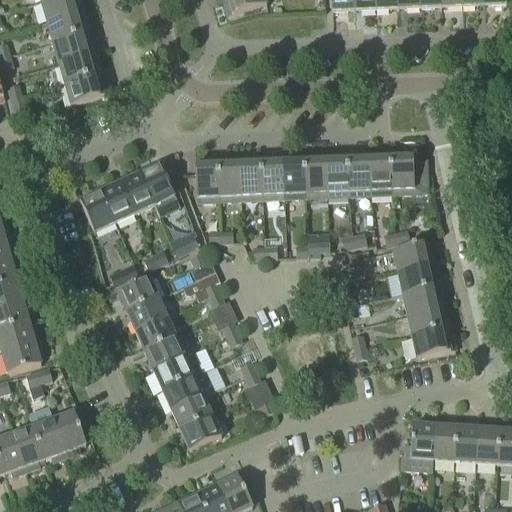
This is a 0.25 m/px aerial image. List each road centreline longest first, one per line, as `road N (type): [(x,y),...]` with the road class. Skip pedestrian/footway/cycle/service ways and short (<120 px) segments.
road 1 (residential): [(147,460),(172,478),(279,432),(500,385)]
road 2 (residential): [(27,178),(69,317),(93,342),(147,460)]
road 3 (residential): [(500,385),(430,84)]
road 4 (residential): [(217,47),(511,40)]
road 5 (residential): [(378,88),(380,128),(370,135),(187,141),(153,123)]
road 6 (unclassified): [(185,86),(203,94),(378,88)]
road 7 (residential): [(103,0),(141,129)]
road 8 (residential): [(141,129),(27,178)]
road 9 (residential): [(34,511),(147,460)]
